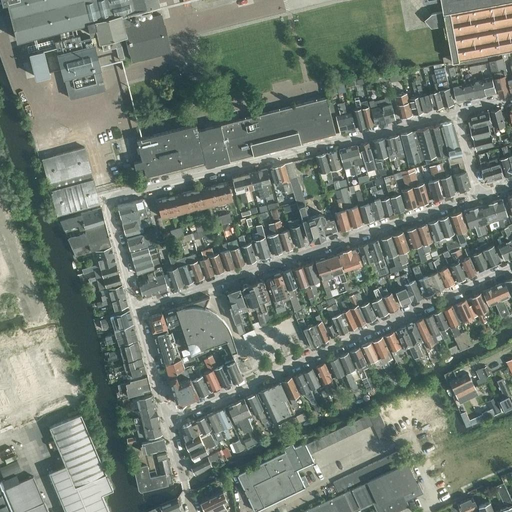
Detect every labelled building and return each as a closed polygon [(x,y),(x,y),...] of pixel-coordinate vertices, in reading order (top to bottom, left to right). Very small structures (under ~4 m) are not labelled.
[(7,0),(17,39),(87,21),(90,33),(97,31),(99,39),(100,39),(103,51),(116,48),(119,59),(125,58),(119,34),(124,33),(129,52),(130,51),(132,61),(170,51),(168,42),(169,41),(164,23),(163,24),(161,14),(130,22),(128,11),(159,3),(158,0),(7,0)] [(511,0),(423,0),(424,1),(426,2),(427,2),(431,1),(438,0),(442,0),(445,11),(433,13),(425,19),(432,27),(445,25),(447,36),(449,35),(454,61),(465,59),(465,63),(488,59),(487,55),(511,50),(511,0)] [(94,44),(86,46),(82,47),(79,35),(55,41),(58,53),(64,78),(65,78),(70,98),(105,89),(100,69),(94,44)] [(45,48),(30,51),(36,77),(51,74),(45,48)] [(494,72),(494,73),(500,96),(511,94),(506,76),(508,75),(503,58),(489,62),(492,73),(494,72)] [(435,69),(436,73),(444,106),(454,103),(450,88),(445,67),(435,69)] [(385,74),(386,78),(388,87),(394,86),(393,81),(397,80),(395,72),(385,74)] [(444,106),(436,73),(432,74),(436,91),(430,93),(434,108),(444,106)] [(374,76),(375,81),(375,83),(386,82),(385,74),(374,76)] [(477,76),(472,77),(477,97),(487,95),(483,79),(478,80),(477,76)] [(470,82),(464,84),(468,100),(477,97),(472,77),(469,78),(470,82)] [(493,77),(483,79),(487,95),(497,92),(493,77)] [(355,80),(357,89),(362,87),(362,86),(365,85),(364,81),(362,81),(361,78),(355,80)] [(415,80),(415,81),(423,111),(433,109),(429,93),(423,95),(419,79),(415,80)] [(423,111),(415,81),(412,82),(415,97),(409,98),(413,114),(423,111)] [(468,100),(464,84),(458,86),(457,81),(453,82),(454,86),(458,102),(468,100)] [(343,82),(336,84),(338,93),(346,92),(343,82)] [(336,86),(328,88),(330,95),(338,93),(336,86)] [(408,101),(406,93),(394,95),(396,101),(397,104),(400,117),(411,114),(408,101)] [(365,126),(358,96),(354,97),(357,108),(353,109),(358,128),(365,126)] [(361,96),(358,96),(365,126),(373,124),(368,106),(363,107),(363,105),(364,104),(364,105),(368,104),(366,96),(362,97),(361,96)] [(386,104),(381,106),(385,121),(395,118),(389,96),(384,97),(386,104)] [(143,166),(146,175),(205,160),(206,166),(252,154),(255,154),(264,151),(264,152),(266,151),(276,148),(276,149),(278,148),(287,145),(287,146),(290,145),(299,142),(299,143),(301,142),(336,133),(330,113),(335,111),(333,106),(329,107),(326,97),(197,130),(196,124),(136,139),(138,144),(142,160),(134,162),(135,168),(143,166)] [(385,121),(381,106),(375,107),(373,100),(369,101),(375,124),(385,121)] [(344,102),(341,103),(348,130),(355,128),(351,112),(346,113),(344,102)] [(348,130),(341,103),(337,104),(340,114),(336,115),(340,132),(348,130)] [(491,111),(496,128),(506,126),(501,108),(491,111)] [(471,128),(488,124),(492,123),(489,111),(470,116),(468,118),(471,128)] [(451,121),(440,124),(449,157),(461,154),(453,122),(451,121)] [(416,130),(417,130),(424,159),(436,155),(437,160),(449,157),(440,124),(416,130)] [(488,124),(471,128),(474,137),(491,132),(488,124)] [(424,159),(417,130),(412,131),(400,134),(408,163),(424,159)] [(496,133),(491,134),(474,139),(477,149),(494,144),(492,138),(497,137),(496,133)] [(399,134),(391,136),(397,158),(404,156),(399,134)] [(391,136),(384,138),(389,156),(390,160),(397,158),(391,136)] [(375,162),(378,172),(379,174),(384,172),(381,160),(383,160),(382,157),(389,156),(384,138),(372,141),(376,157),(375,158),(376,162),(375,162)] [(379,174),(378,172),(372,174),(368,159),(373,158),(368,142),(359,144),(370,180),(374,179),(374,180),(381,178),(379,174)] [(357,145),(348,147),(356,174),(360,172),(358,164),(362,162),(357,145)] [(57,215),(68,212),(100,203),(99,201),(93,181),(94,181),(93,179),(91,171),(91,169),(90,169),(85,149),(85,147),(42,159),(49,183),(51,190),(57,215)] [(356,174),(348,147),(339,150),(344,167),(349,166),(351,175),(356,174)] [(337,150),(326,153),(331,169),(329,169),(330,170),(341,167),(337,150)] [(331,169),(326,153),(315,156),(320,173),(326,172),(329,184),(333,183),(330,170),(329,169),(331,169)] [(504,176),(499,159),(498,158),(489,160),(491,166),(487,167),(483,153),(479,154),(480,158),(482,165),(482,168),(485,180),(488,181),(504,176)] [(450,165),(458,162),(461,172),(452,174),(457,191),(471,187),(465,168),(461,154),(448,157),(450,165)] [(511,166),(509,156),(499,159),(504,176),(511,173),(511,166)] [(277,165),(285,191),(287,191),(287,193),(293,191),(284,163),(277,165)] [(285,165),(289,179),(297,205),(305,202),(299,183),(298,184),(292,163),(285,165)] [(440,163),(434,164),(444,196),(455,192),(450,174),(444,176),(440,163)] [(444,196),(434,164),(429,166),(433,180),(427,181),(432,199),(444,196)] [(282,192),(285,191),(277,165),(270,167),(275,185),(279,184),(282,192)] [(267,168),(258,170),(264,196),(269,195),(266,185),(271,183),(267,168)] [(258,170),(249,172),(253,188),(257,187),(260,199),(265,197),(264,196),(258,170)] [(414,171),(408,173),(417,204),(429,201),(424,183),(418,184),(414,171)] [(249,172),(241,174),(247,201),(252,200),(249,189),(253,188),(249,172)] [(417,204),(408,173),(402,175),(406,188),(401,190),(406,208),(417,204)] [(247,201),(241,174),(232,177),(236,192),(241,191),(243,202),(247,201)] [(390,196),(395,212),(404,209),(394,174),(384,177),(388,190),(394,188),(396,194),(390,196)] [(334,183),(335,189),(347,186),(346,180),(334,183)] [(228,181),(217,184),(221,202),(232,199),(228,181)] [(221,202),(217,184),(206,187),(210,205),(221,202)] [(353,185),(355,191),(364,222),(373,219),(369,203),(362,205),(361,203),(363,203),(359,190),(360,189),(358,184),(353,185)] [(375,185),(384,216),(393,212),(389,197),(382,199),(381,197),(383,197),(379,184),(375,185)] [(370,203),(375,219),(384,216),(375,185),(371,186),(375,199),(376,199),(377,201),(370,203)] [(341,192),(351,227),(362,223),(358,206),(352,208),(348,195),(350,194),(348,187),(340,189),(341,192)] [(203,188),(192,190),(197,208),(208,205),(203,188)] [(197,208),(192,190),(181,193),(186,211),(197,208)] [(351,227),(341,192),(338,193),(339,198),(337,199),(340,211),(334,213),(339,230),(351,227)] [(179,194),(168,196),(172,214),(183,211),(179,194)] [(172,214),(168,196),(157,199),(161,217),(172,214)] [(502,198),(492,201),(500,227),(505,225),(502,217),(507,216),(502,198)] [(117,205),(120,213),(145,206),(143,201),(136,203),(135,201),(117,205)] [(492,201),(482,205),(488,222),(493,220),(496,228),(500,227),(492,201)] [(297,205),(302,223),(304,223),(309,239),(314,238),(314,239),(324,236),(324,235),(328,233),(328,234),(329,234),(333,233),(333,232),(337,230),(334,219),(330,220),(329,218),(326,219),(324,215),(323,215),(323,213),(310,217),(305,203),(297,205)] [(482,205),(473,208),(481,234),(485,233),(482,223),(488,222),(482,205)] [(120,213),(122,221),(147,214),(145,206),(120,213)] [(284,208),(286,215),(295,246),(306,242),(301,224),(300,224),(299,220),(293,222),(290,212),(290,211),(289,206),(284,208)] [(68,237),(72,245),(72,246),(88,241),(93,240),(109,235),(101,207),(60,219),(68,237)] [(481,234),(473,208),(463,211),(469,228),(474,226),(477,236),(481,234)] [(271,212),(274,222),(283,250),(293,246),(288,229),(283,231),(280,220),(276,210),(271,212)] [(450,215),(458,242),(459,245),(461,244),(460,242),(465,241),(461,230),(467,228),(461,211),(450,215)] [(219,216),(221,224),(232,221),(229,213),(219,216)] [(122,221),(124,228),(149,221),(147,214),(122,221)] [(448,216),(438,219),(444,236),(454,233),(448,216)] [(444,236),(438,219),(428,223),(434,240),(444,236)] [(195,223),(197,231),(207,228),(205,220),(195,223)] [(149,221),(124,228),(126,235),(143,230),(142,227),(150,225),(149,221)] [(283,250),(274,222),(269,224),(272,234),(267,236),(272,253),(283,250)] [(252,233),(254,239),(259,258),(270,254),(261,223),(256,225),(258,232),(252,233)] [(426,223),(416,226),(426,255),(431,253),(427,242),(432,240),(426,223)] [(426,255),(416,226),(406,230),(412,247),(416,245),(421,261),(427,258),(426,255)] [(170,230),(173,238),(183,235),(181,227),(170,230)] [(126,237),(128,243),(155,235),(153,228),(151,228),(152,233),(145,236),(144,232),(126,237)] [(511,255),(511,245),(504,228),(496,232),(502,243),(498,245),(504,259),(511,255)] [(204,235),(202,231),(192,233),(194,240),(203,237),(203,235),(204,235)] [(392,235),(401,264),(403,268),(409,266),(403,251),(409,249),(403,231),(392,235)] [(111,244),(109,235),(93,240),(95,246),(95,248),(111,244)] [(128,243),(130,250),(148,245),(147,242),(154,240),(154,239),(156,239),(155,235),(128,243)] [(191,238),(190,235),(181,238),(183,246),(186,245),(185,240),(190,239),(191,238)] [(238,236),(246,262),(256,259),(251,242),(246,244),(243,235),(238,236)] [(392,254),(396,266),(401,264),(392,235),(380,239),(386,256),(392,254)] [(183,249),(183,250),(185,249),(183,246),(181,238),(180,237),(176,238),(179,247),(181,247),(181,249),(183,249)] [(236,239),(227,242),(235,266),(244,263),(239,246),(236,239)] [(443,253),(448,251),(449,251),(448,249),(447,246),(445,239),(439,241),(443,253)] [(377,240),(368,243),(379,276),(387,272),(388,271),(386,265),(380,267),(377,258),(383,256),(377,240)] [(72,246),(72,245),(71,246),(75,255),(91,250),(90,247),(88,241),(72,246)] [(235,266),(227,242),(222,244),(224,250),(220,252),(226,269),(235,266)] [(379,276),(368,243),(358,246),(364,263),(369,261),(372,269),(372,268),(375,277),(379,276)] [(130,250),(132,258),(156,251),(155,247),(157,246),(156,244),(148,247),(148,245),(130,250)] [(461,244),(459,245),(453,247),(466,276),(476,272),(469,256),(472,255),(468,248),(464,250),(468,257),(464,259),(459,247),(461,246),(461,244)] [(485,245),(481,246),(490,266),(501,261),(494,245),(486,248),(485,245)] [(98,259),(114,254),(111,246),(96,250),(98,259)] [(490,266),(481,246),(477,248),(478,252),(472,255),(478,271),(490,266)] [(346,250),(355,275),(357,281),(362,279),(357,265),(362,263),(356,247),(346,250)] [(449,251),(448,251),(449,253),(450,253),(455,263),(449,265),(456,281),(466,276),(453,247),(448,249),(449,251)] [(211,248),(206,249),(214,273),(224,270),(218,253),(214,254),(211,248)] [(214,273),(206,249),(201,251),(203,258),(199,259),(205,276),(214,273)] [(350,277),(355,275),(346,250),(337,253),(343,270),(347,268),(350,277)] [(132,258),(134,264),(152,259),(151,257),(157,255),(156,251),(132,258)] [(166,270),(172,287),(184,283),(173,252),(168,254),(172,267),(166,270)] [(92,270),(94,269),(116,263),(114,254),(98,259),(100,263),(88,267),(82,269),(83,273),(92,270)] [(328,257),(326,258),(332,274),(338,272),(341,282),(346,280),(337,254),(333,256),(332,255),(329,256),(328,257)] [(191,255),(185,256),(193,280),(203,277),(197,260),(193,261),(191,255)] [(193,280),(185,256),(180,258),(183,265),(178,266),(184,283),(193,280)] [(432,257),(434,260),(445,286),(454,282),(447,266),(442,269),(436,256),(432,257)] [(152,259),(134,264),(137,273),(154,267),(153,265),(153,264),(159,262),(158,258),(152,259)] [(332,274),(326,258),(324,259),(323,258),(320,259),(320,260),(315,262),(324,288),(329,286),(325,276),(332,274)] [(434,272),(429,274),(436,290),(445,286),(434,260),(430,262),(434,272)] [(303,265),(315,302),(316,303),(320,302),(314,282),(319,280),(313,261),(303,265)] [(94,269),(97,279),(119,273),(116,263),(94,269)] [(311,303),(315,302),(303,265),(292,268),(299,287),(304,285),(311,303)] [(436,290),(429,274),(423,277),(418,265),(412,267),(417,279),(424,295),(436,290)] [(157,269),(153,270),(159,291),(168,289),(161,266),(157,267),(157,269)] [(291,269),(281,272),(290,298),(294,310),(300,308),(296,297),(292,287),(296,286),(291,269)] [(149,271),(145,272),(151,294),(159,291),(153,270),(149,271)] [(151,294),(145,272),(141,274),(143,280),(139,281),(143,297),(151,294)] [(290,298),(281,272),(273,275),(274,277),(266,280),(272,299),(273,299),(277,312),(286,309),(283,300),(290,298)] [(119,273),(97,279),(100,289),(106,287),(122,283),(119,273)] [(400,275),(411,301),(422,296),(415,279),(409,282),(405,273),(400,275)] [(374,280),(377,287),(388,311),(398,307),(391,292),(388,293),(386,288),(391,286),(386,275),(374,280)] [(411,301),(400,275),(395,277),(400,289),(395,291),(401,305),(411,301)] [(253,284),(264,317),(266,323),(277,319),(275,313),(268,316),(263,300),(270,298),(264,280),(263,280),(261,279),(257,280),(256,282),(253,284)] [(510,295),(504,281),(482,291),(488,305),(495,302),(501,316),(505,315),(510,326),(511,325),(511,319),(511,320),(508,313),(509,312),(507,307),(503,298),(510,295)] [(104,295),(106,300),(125,295),(122,284),(108,288),(110,293),(104,295)] [(260,319),(264,317),(253,284),(249,285),(247,284),(243,285),(242,287),(248,307),(255,304),(258,313),(260,319)] [(229,306),(235,322),(239,335),(245,332),(241,322),(242,321),(242,319),(240,313),(247,310),(246,307),(240,288),(239,288),(237,287),(233,288),(232,290),(231,290),(232,291),(227,292),(232,305),(229,306)] [(351,289),(354,294),(366,321),(376,317),(369,301),(364,304),(359,293),(358,293),(356,287),(351,289)] [(388,311),(377,287),(373,289),(377,298),(371,301),(378,316),(388,311)] [(469,297),(470,299),(477,314),(481,323),(486,320),(482,311),(488,308),(481,292),(469,297)] [(353,306),(350,308),(357,325),(366,321),(354,294),(349,296),(353,306)] [(125,295),(106,300),(97,303),(98,306),(112,302),(115,309),(128,305),(125,295)] [(209,297),(175,308),(191,353),(214,344),(226,339),(233,356),(234,356),(232,351),(237,350),(234,343),(231,333),(227,325),(223,318),(216,313),(208,308),(208,310),(204,308),(205,306),(209,297)] [(335,315),(332,316),(340,333),(348,329),(341,312),(334,297),(326,300),(327,304),(328,303),(330,307),(326,309),(328,314),(333,312),(335,315)] [(345,310),(341,312),(348,329),(357,325),(350,308),(345,299),(341,301),(345,310)] [(462,321),(477,314),(470,299),(467,301),(466,299),(455,304),(462,321)] [(442,309),(449,325),(454,336),(460,333),(456,323),(458,322),(451,305),(442,309)] [(305,307),(302,308),(302,309),(294,313),(297,319),(308,314),(307,312),(307,313),(305,307)] [(175,308),(164,312),(169,326),(173,326),(175,326),(181,324),(175,308)] [(100,318),(103,328),(114,325),(115,329),(133,324),(129,309),(111,314),(112,318),(106,320),(105,316),(100,318)] [(442,309),(432,314),(441,333),(444,339),(448,337),(445,332),(446,332),(444,327),(449,325),(442,309)] [(150,317),(149,319),(162,365),(181,358),(179,352),(172,333),(169,332),(162,313),(150,317)] [(318,323),(313,325),(320,342),(329,338),(319,314),(315,316),(318,323)] [(432,314),(423,318),(434,343),(438,341),(435,336),(441,333),(432,314)] [(276,323),(281,334),(299,327),(294,316),(276,323)] [(340,333),(332,316),(323,320),(331,337),(336,335),(336,334),(339,333),(340,333)] [(423,318),(414,322),(422,341),(427,351),(431,349),(429,345),(434,343),(423,318)] [(414,322),(405,326),(418,356),(422,354),(417,343),(422,341),(414,322)] [(104,341),(106,340),(136,332),(134,325),(115,330),(116,334),(105,337),(105,335),(103,336),(104,341)] [(320,342),(313,325),(304,329),(311,346),(320,342)] [(418,356),(405,326),(396,330),(402,345),(404,349),(409,347),(414,358),(418,356)] [(479,330),(483,338),(486,337),(486,336),(486,335),(490,333),(487,326),(483,328),(479,330)] [(242,334),(245,339),(256,335),(254,329),(242,334)] [(466,330),(460,333),(454,336),(457,344),(460,350),(473,345),(466,330)] [(400,346),(394,331),(384,335),(396,361),(399,359),(397,353),(405,350),(404,349),(402,345),(400,346)] [(136,332),(106,340),(107,344),(118,341),(119,344),(138,339),(136,332)] [(382,336),(372,341),(383,367),(389,364),(386,358),(391,356),(382,336)] [(222,355),(233,381),(242,377),(226,339),(214,344),(217,350),(224,347),(226,353),(222,355)] [(0,431),(75,405),(52,341),(0,359),(0,431)] [(106,353),(107,356),(140,348),(138,341),(120,345),(121,350),(106,353)] [(383,367),(372,341),(361,346),(368,361),(373,359),(381,375),(386,373),(383,367)] [(457,344),(448,348),(451,354),(460,350),(457,344)] [(349,351),(361,378),(365,376),(366,376),(361,365),(367,362),(359,346),(349,351)] [(140,348),(107,356),(108,361),(111,360),(111,359),(122,356),(123,360),(142,355),(140,348)] [(189,348),(181,350),(183,356),(191,353),(189,348)] [(348,352),(338,356),(352,387),(356,385),(350,370),(355,368),(348,352)] [(212,355),(208,356),(221,386),(231,382),(223,364),(217,366),(212,355)] [(111,367),(113,372),(144,364),(142,356),(123,362),(124,365),(116,367),(115,365),(111,367)] [(221,386),(208,356),(204,358),(209,370),(203,373),(211,391),(221,386)] [(352,387),(338,356),(328,360),(335,376),(340,374),(347,389),(352,387)] [(180,358),(165,363),(168,375),(184,368),(180,358)] [(325,389),(327,394),(328,395),(333,392),(328,380),(332,378),(325,362),(315,366),(325,389)] [(144,364),(113,372),(112,373),(113,376),(126,372),(127,376),(146,371),(144,364)] [(190,368),(186,369),(191,380),(195,378),(194,375),(193,375),(190,368)] [(312,368),(303,372),(310,388),(319,384),(312,368)] [(191,380),(186,369),(179,372),(181,377),(187,375),(188,378),(179,382),(176,376),(169,379),(174,396),(175,403),(176,403),(179,405),(185,402),(198,396),(191,380)] [(391,371),(386,373),(390,382),(395,380),(391,371)] [(118,384),(119,388),(149,381),(147,372),(129,377),(130,381),(118,384)] [(310,388),(303,372),(293,376),(301,393),(301,392),(311,396),(309,399),(311,403),(314,404),(317,403),(310,388)] [(468,373),(449,382),(457,398),(475,388),(468,373)] [(202,375),(195,378),(191,380),(198,396),(199,396),(210,391),(202,375)] [(365,376),(361,378),(368,392),(371,390),(366,379),(365,376)] [(299,394),(292,377),(282,381),(293,406),(297,404),(294,396),(299,394)] [(511,406),(511,399),(511,398),(503,380),(499,381),(502,389),(501,390),(505,398),(497,401),(502,411),(511,406)] [(149,381),(119,388),(119,393),(132,390),(133,393),(151,389),(149,381)] [(280,382),(269,387),(258,392),(271,421),(282,416),(293,411),(280,382)] [(353,390),(355,394),(357,398),(362,396),(358,388),(353,390)] [(439,391),(425,393),(428,407),(441,404),(439,391)] [(246,397),(253,414),(257,412),(262,423),(268,420),(256,393),(246,397)] [(139,408),(155,404),(152,394),(137,398),(139,408)] [(243,398),(235,402),(248,429),(252,427),(247,416),(251,414),(243,398)] [(500,410),(494,398),(487,402),(493,414),(500,410)] [(248,429),(235,402),(227,406),(234,422),(238,420),(243,431),(248,429)] [(141,416),(141,418),(157,414),(155,404),(139,408),(140,413),(141,416)] [(442,405),(424,412),(430,427),(435,425),(438,431),(441,438),(450,435),(444,417),(446,416),(442,405)] [(224,407),(215,411),(227,438),(229,438),(228,436),(230,435),(228,429),(233,427),(231,423),(224,407)] [(227,438),(215,411),(206,415),(212,428),(213,431),(217,440),(224,437),(225,439),(227,438)] [(369,415),(368,415),(373,424),(375,429),(385,425),(384,424),(378,411),(369,415)] [(296,416),(299,422),(306,419),(304,412),(296,416)] [(49,471),(65,511),(109,511),(102,493),(113,489),(81,413),(49,426),(65,464),(49,471)] [(142,421),(144,428),(159,424),(157,414),(141,418),(142,421)] [(206,415),(196,420),(200,429),(201,429),(203,432),(212,428),(206,415)] [(368,415),(363,417),(368,427),(373,424),(368,415)] [(294,417),(285,421),(287,426),(297,422),(294,417)] [(363,417),(358,419),(363,429),(368,427),(363,417)] [(358,419),(353,422),(358,431),(363,429),(358,419)] [(201,431),(200,429),(196,420),(183,426),(182,428),(184,434),(183,434),(185,439),(201,431)] [(353,422),(348,424),(353,434),(358,431),(353,422)] [(159,424),(144,428),(146,438),(162,434),(159,424)] [(348,424),(343,426),(348,436),(353,434),(348,424)] [(385,425),(375,429),(378,434),(387,430),(385,425)] [(343,426),(338,429),(343,438),(348,436),(343,426)] [(338,429),(333,431),(338,441),(343,438),(338,429)] [(387,430),(378,434),(380,439),(389,435),(387,430)] [(333,431),(328,433),(333,443),(338,441),(333,431)] [(185,441),(189,451),(213,439),(210,433),(201,438),(199,434),(185,441)] [(328,433),(323,436),(328,446),(333,443),(328,433)] [(323,436),(318,438),(323,448),(328,446),(323,436)] [(163,437),(137,443),(139,453),(165,447),(163,437)] [(255,443),(253,438),(244,442),(246,447),(255,443)] [(318,438),(313,440),(318,450),(323,448),(318,438)] [(213,439),(189,451),(194,460),(208,453),(206,449),(216,445),(213,439)] [(243,449),(239,440),(230,444),(230,446),(233,452),(236,452),(243,449)] [(318,450),(313,440),(308,443),(313,453),(318,450)] [(237,474),(255,511),(305,487),(305,486),(309,485),(305,476),(301,477),(297,469),(313,462),(314,461),(314,460),(313,460),(305,443),(305,442),(304,442),(294,447),(292,442),(283,447),(285,451),(237,474)] [(222,450),(225,457),(231,455),(227,448),(222,450)] [(220,450),(217,451),(190,464),(195,474),(212,466),(210,462),(220,457),(219,455),(221,454),(220,450)] [(396,452),(392,454),(396,464),(401,461),(396,452)] [(392,454),(387,456),(391,466),(396,464),(392,454)] [(167,455),(134,464),(141,491),(174,483),(167,455)] [(387,456),(382,459),(387,468),(391,466),(387,456)] [(382,459),(377,461),(382,471),(387,468),(382,459)] [(0,467),(0,471),(3,479),(21,471),(16,461),(0,467)] [(377,461),(372,463),(377,473),(382,471),(377,461)] [(352,511),(372,502),(377,511),(395,511),(409,506),(406,500),(423,492),(418,482),(416,483),(415,481),(407,463),(401,465),(367,481),(368,481),(306,510),(301,511),(352,511)] [(372,463),(367,466),(372,475),(377,473),(372,463)] [(367,466),(362,468),(367,478),(372,475),(367,466)] [(362,468),(357,470),(362,480),(367,478),(362,468)] [(357,470),(353,473),(357,482),(362,480),(357,470)] [(353,473),(348,475),(352,485),(357,482),(353,473)] [(348,475),(343,477),(347,487),(352,485),(348,475)] [(0,511),(48,511),(33,476),(4,488),(1,480),(0,480),(0,511)] [(343,477),(338,480),(343,489),(347,487),(343,477)] [(343,489),(338,480),(333,482),(338,492),(343,489)] [(499,510),(500,511),(511,511),(511,501),(504,483),(498,485),(508,506),(499,510)] [(201,501),(206,511),(224,503),(222,500),(226,498),(222,490),(201,501)] [(457,503),(461,511),(464,511),(477,506),(472,497),(457,503)] [(178,499),(146,511),(156,511),(162,510),(162,511),(173,511),(180,509),(178,499)] [(478,506),(480,511),(493,511),(489,501),(478,506)] [(228,511),(224,503),(206,511),(205,511),(228,511)] [(449,507),(451,511),(461,511),(457,503),(449,507)]
